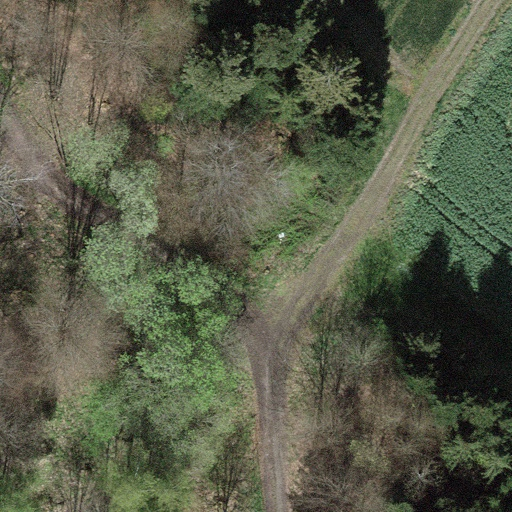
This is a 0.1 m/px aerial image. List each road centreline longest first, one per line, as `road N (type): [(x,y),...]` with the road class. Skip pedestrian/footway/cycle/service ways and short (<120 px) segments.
road 1 (track): [(265,416),(488,0)]
road 2 (track): [(265,416),(0,120)]
